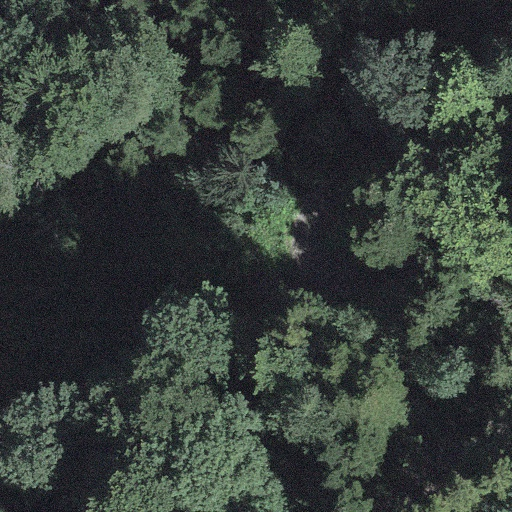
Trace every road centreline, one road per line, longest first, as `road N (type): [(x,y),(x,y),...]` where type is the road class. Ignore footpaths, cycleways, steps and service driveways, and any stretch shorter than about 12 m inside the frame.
road 1 (track): [(511,324),(428,280),(303,277),(293,247),(309,212),(442,102),(511,6)]
road 2 (track): [(396,511),(511,438)]
